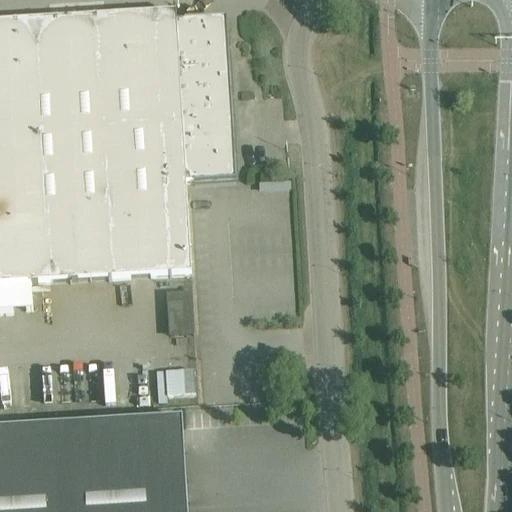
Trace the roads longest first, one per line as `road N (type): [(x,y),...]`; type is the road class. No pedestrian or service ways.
road 1 (unclassified): [(344,511),(313,118),(298,59),(307,19),(322,0)]
road 2 (tertiary): [(431,0),(437,422),(447,511)]
road 3 (tertiary): [(498,511),(511,312)]
